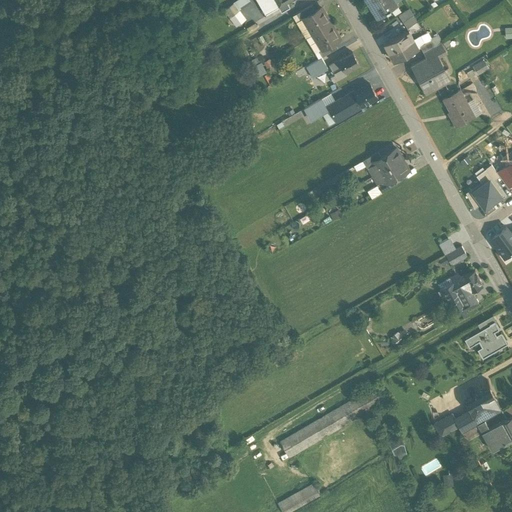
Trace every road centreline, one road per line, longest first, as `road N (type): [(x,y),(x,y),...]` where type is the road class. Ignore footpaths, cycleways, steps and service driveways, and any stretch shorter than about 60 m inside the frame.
road 1 (track): [(262,38),(121,119),(191,319),(207,407)]
road 2 (residential): [(340,0),(477,239)]
road 3 (track): [(0,423),(191,319)]
